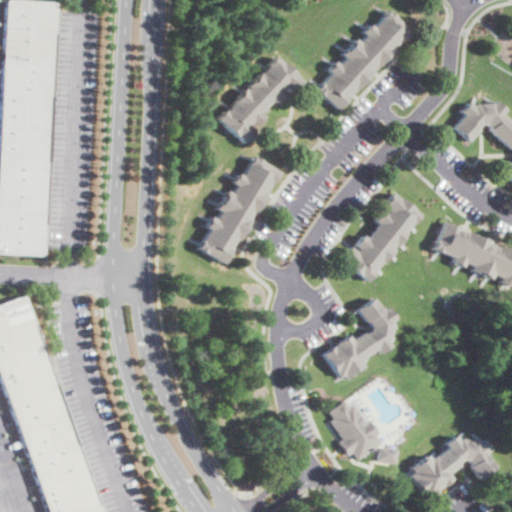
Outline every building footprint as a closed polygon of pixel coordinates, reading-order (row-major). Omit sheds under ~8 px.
[(41,245),(41,257),(0,254),(0,77),(5,0),(55,3),(41,245)] [(387,10),(409,31),(397,43),(396,42),(390,49),(392,50),(373,69),(373,68),(369,72),(371,73),(346,97),(347,98),(335,110),(314,89),(329,74),(326,71),(328,69),(326,68),(333,61),(337,65),(343,59),(339,55),(354,39),(358,42),(364,36),(360,32),(365,27),(366,28),(369,24),(372,27),(387,10)] [(274,56),(300,81),(288,93),(283,87),(280,90),(284,94),(275,104),(271,100),(259,113),(263,117),(254,127),(250,123),(247,125),(253,131),(241,144),(215,119),(224,110),(225,111),(232,103),(236,98),(235,96),(243,88),(245,90),(247,87),(245,86),(250,81),(251,82),(259,73),(267,66),(266,65),(274,56)] [(494,101),(504,110),(500,114),(511,124),(511,188),(497,174),(509,160),(511,162),(511,160),(511,151),(510,149),(508,150),(487,131),(488,129),(484,124),(480,124),(475,129),(476,131),(466,142),(451,128),(462,116),(459,112),(467,103),(471,106),(473,104),(489,103),(491,105),(494,101)] [(253,156),(261,161),(277,172),(269,186),(268,185),(263,193),(264,194),(250,216),(249,216),(247,218),(249,220),(235,242),(234,241),(230,247),(229,249),(230,250),(221,264),(196,248),(208,230),(204,228),(205,226),(204,225),(209,216),(214,219),(218,212),(214,209),(221,198),(220,197),(225,190),(230,193),(234,186),(229,183),(234,176),(235,177),(237,173),(241,175),(253,156)] [(390,192),(418,215),(411,224),(410,223),(403,232),(404,232),(399,238),(400,239),(393,247),(392,246),(389,249),(391,250),(384,259),(379,263),(379,262),(371,271),(372,272),(365,282),(358,277),(337,259),(343,251),(344,252),(348,247),(354,252),(357,249),(352,245),(361,235),(365,238),(376,224),(372,221),(380,210),(384,214),(386,211),(380,206),(386,199),(385,199),(390,192)] [(465,233),(466,233),(466,232),(480,239),(481,237),(491,242),(490,244),(494,245),(494,244),(511,251),(511,283),(509,282),(508,285),(505,284),(505,285),(497,282),(499,278),(491,274),(489,279),(479,275),(480,273),(477,272),(477,274),(469,270),(471,266),(463,262),(460,268),(452,264),(453,263),(450,261),(452,257),(440,252),(440,253),(431,250),(443,222),(458,229),(458,230),(465,233)] [(99,511),(46,511),(0,382),(0,303),(22,296),(99,511)] [(371,298),(380,311),(385,308),(393,319),(388,322),(390,324),(387,339),(385,341),(388,346),(377,353),(374,349),(362,357),(363,359),(359,362),(362,366),(355,371),(354,370),(351,372),(352,373),(344,379),(341,374),(336,378),(320,354),(346,335),(350,340),(361,332),(363,334),(368,331),(368,326),(365,322),(363,323),(353,309),(362,303),(363,304),(371,298)] [(343,402),(348,407),(351,405),(364,422),(366,420),(377,434),(374,436),(379,443),(356,460),(350,453),(346,456),(342,451),(336,443),(341,439),(328,422),(331,419),(327,412),(343,400),(343,402)] [(453,436),(456,440),(458,439),(474,441),(475,443),(480,439),(488,450),(483,453),(493,466),(483,473),(484,474),(477,480),(467,466),(469,465),(465,460),(461,460),(456,463),(458,465),(447,474),(450,478),(425,498),(407,475),(411,472),(408,468),(425,454),(429,459),(433,456),(434,457),(446,448),(442,444),(453,436)] [(396,449),(393,464),(375,460),(378,446),(396,449)]
